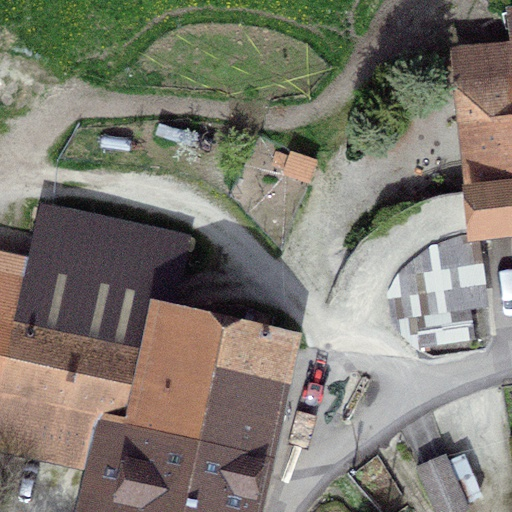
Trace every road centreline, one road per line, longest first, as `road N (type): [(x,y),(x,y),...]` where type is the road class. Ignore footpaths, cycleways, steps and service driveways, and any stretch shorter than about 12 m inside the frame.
road 1 (track): [(49,201),(97,107),(356,130),(462,0)]
road 2 (residential): [(309,511),(361,445),(511,357)]
